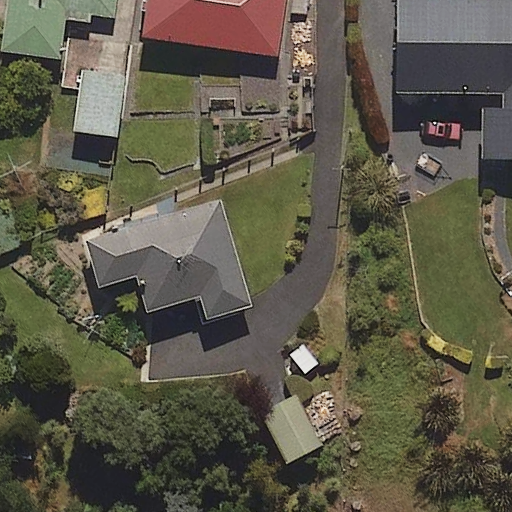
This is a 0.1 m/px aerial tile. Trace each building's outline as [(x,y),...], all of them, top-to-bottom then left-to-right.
[(114,20),(116,0),(8,0),(2,51),(61,58),(67,14),(114,20)] [(148,0),(143,36),(277,56),(285,0),(148,0)] [(511,158),(511,0),(398,0),(400,93),(503,91),(503,108),(484,108),(485,159),(511,158)] [(119,136),(124,77),(82,73),(76,132),(119,136)] [(220,201),(171,216),(169,208),(83,234),(99,287),(137,275),(149,312),(199,296),(206,321),(253,307),(220,201)] [(324,445),(287,375),(250,394),(288,464),(324,445)]
